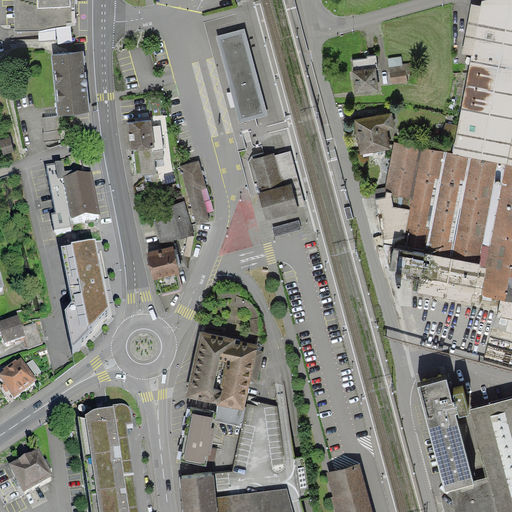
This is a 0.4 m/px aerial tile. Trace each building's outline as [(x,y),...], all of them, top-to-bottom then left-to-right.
[(74,0),(14,0),(15,33),(39,32),(75,27),(74,0)] [(511,0),(491,0),(482,3),(481,8),(471,6),(461,53),(471,55),(452,154),(393,143),(386,199),(376,201),(379,212),(386,241),(405,237),(402,253),(394,251),(390,275),(420,281),(417,295),(471,304),(469,311),(482,312),(485,298),(501,303),(498,318),(511,321),(511,0)] [(268,115),(245,29),(216,37),(239,123),(268,115)] [(85,75),(83,52),(52,54),(58,114),(88,111),(85,75)] [(404,56),(389,58),(392,85),(408,83),(404,56)] [(355,72),(352,73),(355,96),(379,93),(375,57),(368,57),(368,60),(354,62),(355,72)] [(355,120),(361,155),(391,150),(388,132),(396,131),(393,113),(369,118),(355,120)] [(61,140),(58,117),(43,119),(45,133),(43,133),(44,142),(61,140)] [(151,180),(157,179),(155,166),(165,165),(161,125),(152,126),(151,121),(140,122),(127,123),(130,151),(134,151),(136,173),(141,173),(141,175),(151,174),(151,180)] [(10,138),(0,141),(4,154),(14,151),(10,138)] [(291,152),(275,157),(283,188),(291,186),(297,208),(305,205),(291,152)] [(275,157),(274,153),(250,160),(266,222),(298,213),(297,208),(291,186),(283,188),(275,157)] [(202,172),(199,161),(180,166),(197,225),(210,222),(201,190),(207,188),(202,172)] [(100,221),(90,171),(77,173),(77,169),(64,171),(63,167),(45,170),(55,219),(50,220),(53,238),(72,234),(70,228),(100,221)] [(193,235),(184,202),(165,207),(168,218),(155,222),(161,244),(193,235)] [(299,222),(273,228),(275,237),(301,230),(299,222)] [(180,275),(173,248),(148,254),(154,281),(159,280),(163,296),(181,291),(183,288),(180,275)] [(103,283),(97,252),(60,259),(72,312),(65,321),(72,355),(109,314),(103,283)] [(225,286),(217,288),(220,297),(226,296),(232,295),(236,296),(234,304),(241,306),(246,310),(250,316),(251,323),(250,330),(260,332),(260,324),(260,319),(259,314),(257,308),(253,303),(249,299),(246,297),(248,294),(241,291),(241,287),(232,286),(225,286)] [(18,324),(0,329),(0,335),(5,351),(24,345),(21,333),(18,324)] [(237,331),(201,324),(195,350),(187,389),(219,395),(219,398),(244,403),(249,378),(257,380),(263,349),(256,348),(257,341),(236,336),(237,331)] [(36,328),(21,333),(24,345),(27,353),(42,348),(36,328)] [(448,485),(475,478),(457,403),(470,400),(464,377),(451,381),(447,367),(419,374),(448,485)] [(0,384),(0,385),(15,405),(37,388),(21,368),(18,370),(17,368),(5,377),(7,380),(0,384)] [(215,471),(214,465),(180,469),(183,497),(184,511),(304,511),(300,496),(311,494),(305,452),(295,454),(285,385),(275,384),(277,404),(248,402),(233,469),(215,471)] [(511,511),(511,392),(471,404),(489,475),(475,478),(448,485),(455,511),(511,511)] [(214,407),(191,402),(185,431),(181,453),(206,457),(206,461),(215,462),(218,446),(211,444),(216,418),(211,417),(214,407)] [(113,413),(97,415),(93,417),(89,418),(85,422),(79,422),(91,511),(137,511),(132,472),(126,429),(133,428),(131,418),(129,414),(126,411),(123,409),(119,409),(116,410),(112,410),(113,413)] [(219,415),(218,420),(240,425),(242,417),(231,415),(230,417),(219,415)] [(432,437),(426,438),(430,459),(436,458),(432,437)] [(53,477),(39,450),(10,465),(20,484),(24,492),(53,477)] [(371,511),(360,464),(329,472),(338,511),(371,511)]
